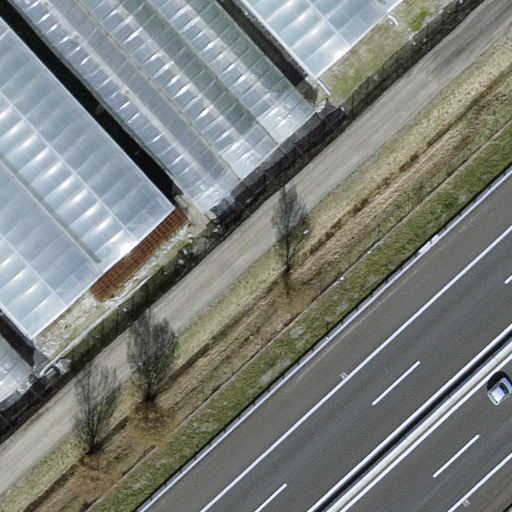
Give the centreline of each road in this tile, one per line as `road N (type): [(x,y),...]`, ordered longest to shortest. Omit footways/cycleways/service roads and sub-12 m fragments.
road 1 (track): [(511,4),(0,472)]
road 2 (motorway): [(511,275),(254,511)]
road 3 (motorway): [(396,511),(511,405)]
